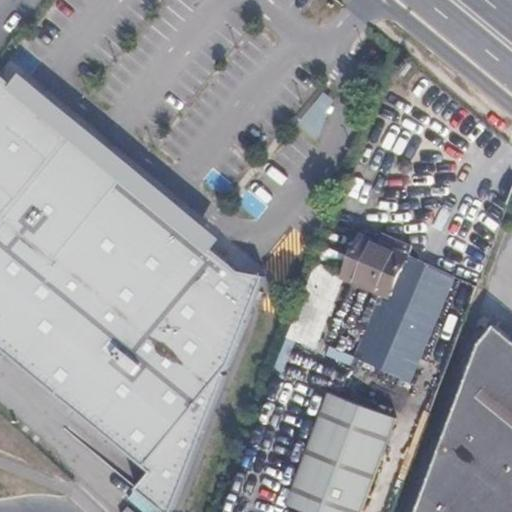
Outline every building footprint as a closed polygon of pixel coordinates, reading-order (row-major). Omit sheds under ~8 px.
[(0,72),(0,349),(156,478),(142,495),(161,511),(174,511),(268,280),(245,275),(0,72)] [(345,287),(364,294),(382,247),(363,240),(345,287)] [(382,247),(364,294),(376,299),(351,364),(386,379),(425,274),(406,266),(409,258),(382,247)] [(446,283),(425,274),(386,379),(407,387),(446,283)] [(511,511),(511,343),(500,333),(480,348),(419,511),(511,511)] [(336,508),(334,511),(352,511),(388,421),(325,396),(289,489),(336,508)] [(281,509),(289,511),(334,511),(336,508),(289,489),(281,509)]
